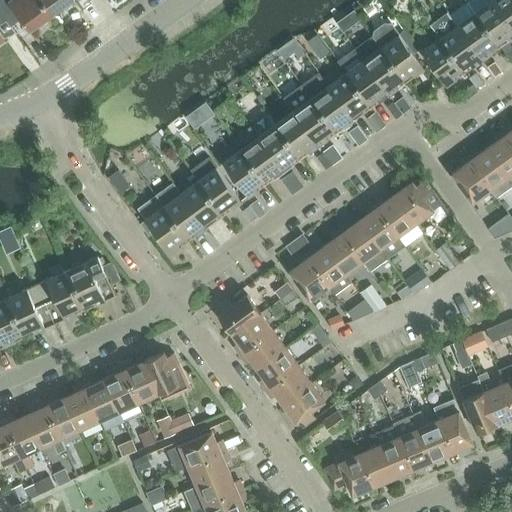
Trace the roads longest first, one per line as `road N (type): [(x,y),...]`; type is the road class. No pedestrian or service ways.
road 1 (residential): [(169,297),(425,110),(458,116),(511,78)]
road 2 (residential): [(322,511),(169,297)]
road 3 (residential): [(169,297),(41,99)]
road 4 (residential): [(0,383),(143,318),(169,297)]
road 5 (residential): [(41,99),(180,0)]
road 6 (residential): [(511,464),(401,511)]
